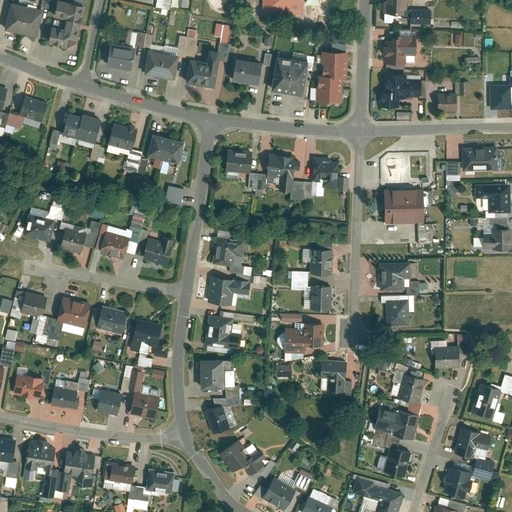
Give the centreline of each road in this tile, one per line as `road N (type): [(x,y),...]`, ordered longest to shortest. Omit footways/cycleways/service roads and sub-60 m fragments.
road 1 (residential): [(361,130),(352,329)]
road 2 (residential): [(185,435),(128,435),(0,412)]
road 3 (residential): [(211,117),(186,291)]
road 4 (residential): [(186,291),(32,265)]
road 5 (residential): [(361,130),(211,117)]
road 6 (residential): [(511,126),(361,130)]
road 7 (residential): [(186,291),(178,366),(185,435)]
road 8 (residential): [(211,117),(84,84)]
road 9 (residential): [(366,0),(361,130)]
road 10 (residential): [(445,395),(414,511)]
